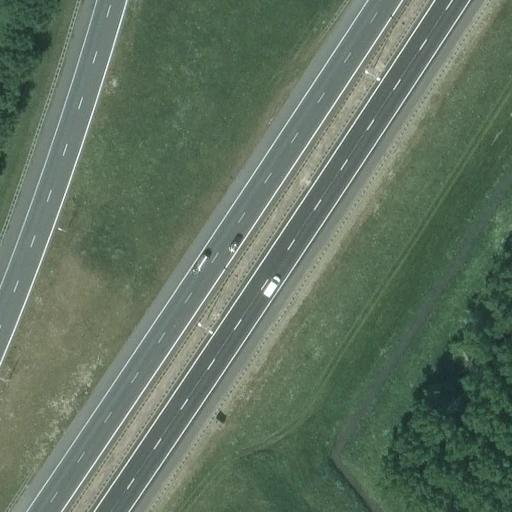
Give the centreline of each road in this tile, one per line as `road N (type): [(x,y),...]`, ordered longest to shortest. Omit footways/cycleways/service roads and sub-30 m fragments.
road 1 (motorway): [(390,0),(49,511)]
road 2 (motorway): [(109,511),(449,0)]
road 3 (motorway): [(109,0),(0,317)]
